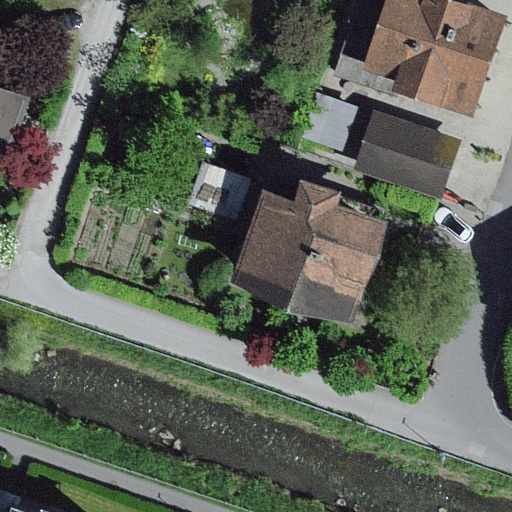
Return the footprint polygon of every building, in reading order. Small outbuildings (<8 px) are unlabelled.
[(504,21),(439,0),(356,0),(331,78),(470,123),(504,21)] [(0,157),(10,160),(30,103),(0,92),(0,157)] [(460,141),(372,112),(350,182),(438,210),(460,141)] [(234,222),(249,181),(209,166),(194,207),(234,222)] [(290,203),(259,192),(226,290),(349,331),(384,228),(333,211),(338,198),(297,184),(290,203)] [(33,511),(0,500),(0,511),(33,511)]
